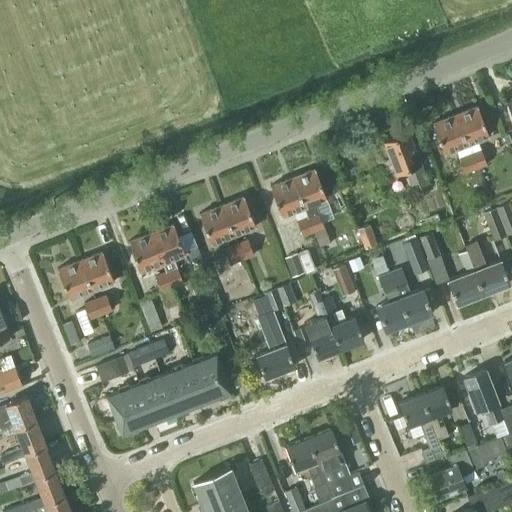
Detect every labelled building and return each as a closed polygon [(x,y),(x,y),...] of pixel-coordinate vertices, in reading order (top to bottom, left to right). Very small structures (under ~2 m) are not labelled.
[(477,105),(455,113),(467,143),(489,135),(477,105)] [(444,152),(467,143),(455,113),(433,121),(444,152)] [(412,191),(426,185),(418,164),(419,164),(408,133),(384,143),(395,173),(404,170),(412,191)] [(478,141),(455,149),(464,172),(486,164),(478,141)] [(324,227),(315,204),(326,200),(314,169),(292,178),(313,231),(324,227)] [(332,171),(319,176),(327,194),(340,189),(332,171)] [(313,231),(292,178),(269,187),(281,217),(292,213),(301,235),(313,231)] [(244,196),(222,204),(233,235),(255,226),(244,196)] [(495,206),(506,234),(511,231),(511,212),(508,201),(495,206)] [(211,243),(233,235),(222,204),(200,213),(211,243)] [(495,206),(482,211),(493,239),(506,234),(495,206)] [(173,223),(151,232),(162,262),(184,253),(173,223)] [(368,223),(356,228),(363,249),(376,244),(368,223)] [(314,231),(320,246),(330,242),(324,228),(314,231)] [(419,235),(427,258),(439,254),(430,231),(419,235)] [(140,270),(162,262),(151,232),(128,240),(140,270)] [(413,274),(427,268),(415,237),(401,242),(413,274)] [(247,239),(237,243),(243,258),(253,254),(247,239)] [(237,243),(226,247),(232,262),(243,258),(237,243)] [(203,261),(196,245),(187,249),(193,265),(203,261)] [(467,250),(483,292),(510,282),(501,259),(481,267),(478,260),(480,259),(475,247),(467,250)] [(102,250),(79,259),(91,290),(113,281),(102,250)] [(457,302),(483,292),(467,250),(459,253),(464,265),(465,265),(468,272),(448,279),(457,302)] [(297,252),(284,257),(291,277),(304,272),(297,252)] [(348,260),(352,271),(364,267),(359,256),(348,260)] [(69,298),(91,290),(79,259),(57,267),(69,298)] [(354,291),(344,265),(332,269),(342,295),(354,291)] [(394,286),(399,297),(408,322),(431,314),(421,288),(410,293),(400,266),(376,275),(382,291),(394,286)] [(181,284),(175,267),(153,275),(159,291),(181,284)] [(288,282),(276,287),(283,305),(295,301),(288,282)] [(271,310),(283,305),(276,287),(264,291),(271,310)] [(112,309),(105,294),(95,298),(101,313),(112,309)] [(284,345),(280,335),(264,294),(251,299),(257,315),(256,315),(270,350),(255,356),(259,367),(256,368),(260,377),(262,376),(263,378),(293,366),(285,344),(284,345)] [(335,309),(331,297),(322,300),(341,349),(364,340),(355,317),(344,321),(340,308),(335,309)] [(385,331),(408,322),(399,297),(376,306),(385,331)] [(101,313),(95,298),(84,302),(90,318),(101,313)] [(304,324),(317,358),(341,349),(322,300),(313,303),(319,318),(304,324)] [(146,316),(151,331),(162,327),(156,312),(146,316)] [(0,315),(0,341),(9,338),(0,315)] [(114,347),(109,334),(86,343),(92,356),(114,347)] [(214,354),(160,374),(174,411),(229,390),(221,372),(234,367),(221,334),(208,339),(214,354)] [(170,351),(164,337),(148,343),(153,357),(170,351)] [(153,357),(148,343),(134,348),(140,363),(153,357)] [(127,352),(94,365),(100,382),(133,368),(127,352)] [(13,365),(0,369),(0,389),(19,382),(13,365)] [(489,425),(503,420),(508,432),(511,430),(511,410),(510,405),(499,409),(497,404),(498,403),(485,369),(462,378),(476,411),(483,409),(489,425)] [(119,432),(174,411),(160,374),(105,395),(119,432)] [(442,386),(420,394),(438,440),(447,436),(443,426),(439,427),(434,415),(450,409),(442,386)] [(427,444),(438,440),(420,394),(397,403),(406,426),(422,419),(427,432),(423,434),(427,444)] [(0,435),(0,436),(13,431),(12,429),(33,421),(24,396),(0,405),(0,435)] [(43,445),(33,421),(12,429),(13,431),(19,447),(0,454),(0,461),(1,464),(23,456),(22,454),(43,445)] [(456,426),(465,448),(475,444),(466,422),(456,426)] [(330,428),(307,437),(332,498),(342,494),(352,490),(354,489),(345,464),(330,428)] [(349,431),(353,444),(359,441),(355,428),(349,431)] [(511,431),(500,436),(504,448),(511,444),(511,431)] [(305,464),(320,502),(332,498),(307,437),(284,445),(293,469),(305,464)] [(441,444),(429,449),(421,452),(424,462),(445,454),(441,444)] [(0,493),(33,480),(32,479),(53,471),(43,445),(22,454),(23,456),(30,472),(0,483),(0,493)] [(460,476),(473,468),(483,462),(476,445),(447,456),(451,465),(427,475),(436,497),(464,486),(460,476)] [(272,485),(261,459),(248,464),(259,491),(272,485)] [(191,482),(203,511),(246,511),(229,467),(191,482)] [(63,495),(53,471),(32,479),(33,480),(39,497),(26,502),(30,510),(42,505),(42,504),(63,495)] [(458,511),(481,511),(488,508),(489,511),(511,501),(511,477),(466,496),(471,507),(458,511)] [(292,511),(293,511),(304,508),(296,485),(284,489),(292,511)] [(369,511),(365,500),(347,507),(342,494),(332,498),(320,502),(296,511),(369,511)] [(69,511),(63,495),(42,504),(42,505),(45,511),(69,511)] [(282,511),(278,500),(265,506),(267,511),(282,511)]
